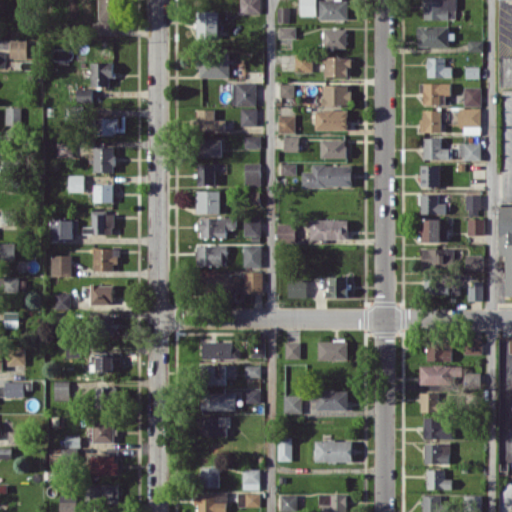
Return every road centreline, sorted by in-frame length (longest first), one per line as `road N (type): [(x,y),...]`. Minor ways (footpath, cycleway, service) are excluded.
road 1 (residential): [(383,0),(383,511)]
road 2 (residential): [(156,0),(156,511)]
road 3 (residential): [(156,316),(511,318)]
